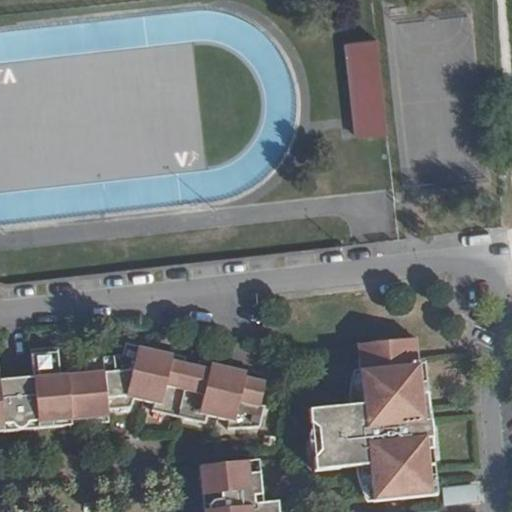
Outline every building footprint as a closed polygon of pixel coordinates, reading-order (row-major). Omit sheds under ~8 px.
[(378,43),(345,46),(355,138),(388,135),(378,43)] [(421,334),(361,340),(367,399),(313,405),(314,418),(324,424),(326,438),(318,445),(320,467),(377,460),(379,477),(403,476),(405,486),(437,484),(432,446),(438,446),(438,418),(435,413),(433,403),(428,403),(424,367),(416,368),(416,362),(424,362),(421,334)] [(156,395),(154,404),(207,417),(210,409),(230,415),(229,424),(262,424),(268,402),(264,400),(269,377),(249,372),(251,366),(215,357),(213,362),(176,353),(176,346),(142,338),(138,348),(126,345),(87,349),(88,362),(63,364),(59,339),(34,342),(36,368),(2,372),(0,356),(0,419),(7,419),(6,411),(40,408),(40,414),(112,406),(112,400),(134,398),(136,390),(156,395)] [(209,461),(212,489),(207,489),(210,511),(284,511),(283,497),(260,499),(259,491),(268,490),(265,468),(254,469),(253,457),(209,461)] [(441,489),(443,508),(479,502),(476,484),(441,489)]
